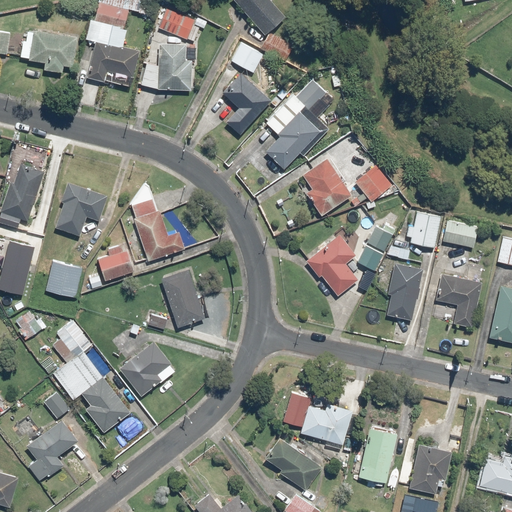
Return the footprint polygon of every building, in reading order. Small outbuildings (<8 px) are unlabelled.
[(94,2),(86,0),(83,0),(82,10),(92,12),(94,2)] [(102,0),(148,11),(150,0),(102,0)] [(274,0),(239,0),(268,32),(288,14),(274,0)] [(101,1),(96,20),(93,20),(89,36),(98,38),(89,75),(107,79),(110,69),(136,75),(142,49),(123,44),(127,28),(126,27),(130,8),(101,1)] [(168,6),(160,26),(189,37),(197,18),(168,6)] [(80,35),(36,28),(36,30),(32,56),(32,58),(47,60),(46,67),(65,70),(66,63),(75,65),(80,35)] [(0,51),(9,52),(12,31),(0,29),(0,51)] [(287,58),(295,43),(271,31),(264,47),(287,58)] [(13,34),(10,52),(22,54),(25,36),(13,34)] [(162,41),(161,64),(149,61),(144,83),(160,87),(194,88),(195,58),(188,58),(189,42),(162,41)] [(243,41),(234,59),(255,71),(265,53),(243,41)] [(229,119),(243,132),(274,98),(243,70),(225,90),(241,105),(229,119)] [(340,72),(331,74),(334,86),(343,84),(340,72)] [(283,134),(268,149),(287,167),(302,150),(305,153),(331,127),(312,109),(328,91),(314,77),(299,94),(296,91),(268,120),(283,134)] [(353,192),(329,155),(305,171),(314,185),(308,189),(324,212),(353,192)] [(394,180),(377,160),(352,182),(357,187),(360,184),(373,199),(394,180)] [(3,210),(30,219),(47,169),(23,161),(16,181),(13,180),(3,210)] [(110,193),(71,180),(64,199),(66,200),(58,225),(82,233),(89,214),(102,218),(110,193)] [(132,203),(151,259),(187,246),(181,230),(170,233),(161,208),(158,209),(150,185),(147,183),(132,203)] [(416,223),(410,222),(408,233),(412,234),(411,240),(437,245),(443,213),(419,209),(416,223)] [(479,224),(447,218),(442,239),(475,246),(479,224)] [(368,240),(386,249),(397,226),(386,220),(383,226),(376,223),(368,240)] [(291,228),(294,235),(313,228),(310,221),(291,228)] [(341,232),(308,258),(321,274),(323,272),(340,292),(360,277),(347,260),(357,252),(341,232)] [(511,236),(503,234),(497,259),(511,262),(511,236)] [(9,237),(0,277),(0,284),(24,290),(35,243),(9,237)] [(386,249),(368,240),(359,258),(377,267),(386,249)] [(107,278),(136,269),(127,241),(110,247),(112,253),(100,257),(107,278)] [(411,250),(391,242),(384,261),(391,264),(395,253),(408,258),(411,250)] [(85,266),(55,259),(48,288),(78,295),(85,266)] [(426,266),(396,259),(389,290),(394,291),(389,312),(414,318),(426,266)] [(207,314),(191,267),(164,276),(180,323),(207,314)] [(483,280),(442,271),(436,298),(459,303),(455,320),(473,324),(483,280)] [(101,274),(89,277),(91,287),(104,284),(101,274)] [(511,285),(502,283),(491,334),(511,338),(511,285)] [(28,305),(10,316),(23,336),(37,328),(30,318),(35,315),(28,305)] [(153,312),(150,322),(166,327),(168,317),(153,312)] [(93,342),(75,318),(57,331),(61,336),(54,342),(68,361),(56,370),(75,395),(78,393),(106,429),(132,409),(86,348),(93,342)] [(156,338),(121,365),(143,393),(164,377),(159,371),(174,360),(156,338)] [(71,406),(58,389),(46,399),(59,415),(71,406)] [(294,389),(285,418),(304,424),(313,395),(294,389)] [(311,401),(303,429),(344,441),(355,407),(330,399),(328,406),(311,401)] [(431,408),(420,406),(417,422),(428,424),(431,408)] [(67,461),(59,452),(82,435),(65,414),(29,442),(39,455),(30,463),(42,477),(51,470),(52,472),(67,461)] [(400,429),(372,423),(361,472),(389,479),(400,429)] [(441,444),(419,440),(411,484),(438,489),(440,480),(443,480),(444,475),(449,475),(453,454),(461,456),(467,427),(445,423),(441,444)] [(324,463),(282,433),(267,454),(284,466),(281,469),(307,487),(324,463)] [(487,453),(481,483),(511,488),(511,452),(507,452),(506,457),(487,453)] [(21,473),(0,466),(0,500),(12,504),(21,473)] [(454,483),(443,480),(438,504),(448,507),(454,483)] [(197,501),(205,511),(257,511),(241,490),(223,503),(213,489),(197,501)] [(298,492),(287,508),(292,511),(318,511),(321,509),(298,492)]
